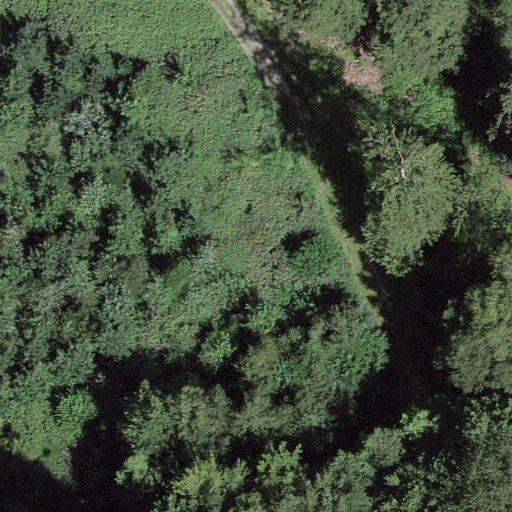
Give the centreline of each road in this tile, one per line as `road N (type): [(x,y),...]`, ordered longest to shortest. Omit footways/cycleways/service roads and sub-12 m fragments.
road 1 (track): [(418,425),(363,274),(243,46)]
road 2 (track): [(511,261),(243,46),(216,0)]
road 3 (track): [(511,399),(418,425),(368,511)]
